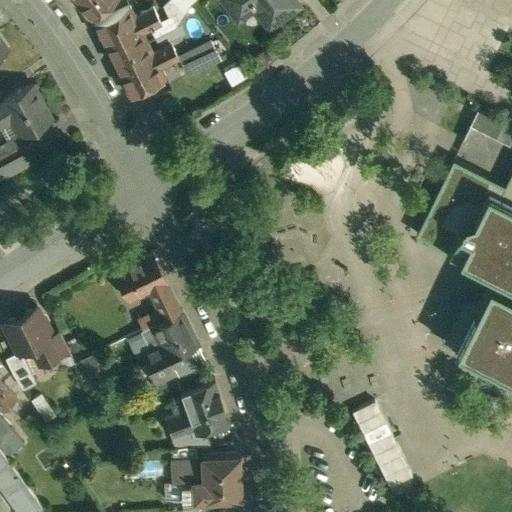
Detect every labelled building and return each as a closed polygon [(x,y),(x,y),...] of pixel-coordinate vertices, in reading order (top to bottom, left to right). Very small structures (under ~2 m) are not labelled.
[(111,0),(73,0),(74,1),(74,0),(79,0),(92,16),(111,0)] [(293,0),(223,0),(238,19),(239,18),(235,13),(248,3),(252,9),(255,6),(269,26),(297,5),(293,0)] [(152,6),(134,16),(142,32),(160,22),(152,6)] [(129,7),(93,26),(102,40),(106,38),(115,57),(148,41),(142,32),(134,16),(129,7)] [(178,58),(187,74),(219,59),(210,40),(177,55),(178,58)] [(148,41),(115,57),(124,76),(121,78),(129,94),(165,76),(160,67),(152,51),(148,41)] [(170,42),(152,51),(160,67),(178,58),(177,55),(170,42)] [(32,84),(3,100),(3,102),(0,103),(0,126),(10,120),(18,136),(51,118),(32,84)] [(511,122),(484,108),(461,149),(501,171),(511,151),(511,122)] [(17,136),(0,145),(0,162),(24,150),(17,136)] [(24,150),(0,162),(0,174),(2,179),(31,164),(24,150)] [(511,182),(463,158),(426,231),(511,273),(511,275),(510,275),(473,346),(511,365),(511,182)] [(237,257),(227,236),(215,242),(225,263),(237,257)] [(167,280),(152,249),(113,268),(128,299),(148,290),(158,309),(163,318),(181,309),(167,280)] [(37,305),(3,321),(17,351),(17,352),(20,350),(30,345),(39,364),(69,350),(59,330),(51,334),(37,305)] [(158,309),(138,319),(143,328),(151,324),(163,318),(158,309)] [(163,318),(151,324),(160,343),(142,352),(154,375),(155,377),(174,367),(169,357),(199,343),(182,309),(181,309),(163,318)] [(36,382),(20,350),(17,352),(17,351),(5,357),(13,374),(23,388),(36,382)] [(94,353),(75,362),(86,385),(104,376),(94,353)] [(154,375),(149,377),(148,375),(142,378),(147,390),(180,379),(174,367),(155,377),(154,375)] [(17,395),(0,377),(0,407),(2,409),(17,395)] [(214,377),(180,389),(187,409),(193,426),(195,430),(204,427),(229,418),(214,377)] [(417,475),(378,396),(350,410),(389,489),(417,475)] [(187,409),(165,416),(171,433),(193,426),(187,409)] [(19,439),(0,420),(0,447),(3,452),(19,439)] [(193,426),(171,433),(176,446),(185,445),(196,444),(209,443),(204,427),(195,430),(193,426)] [(196,444),(186,445),(185,445),(176,446),(171,448),(173,460),(196,456),(196,444)] [(47,511),(3,452),(0,447),(0,484),(20,511),(47,511)] [(238,452),(202,454),(202,455),(196,456),(173,460),(174,479),(181,479),(182,497),(240,494),(238,452)]
